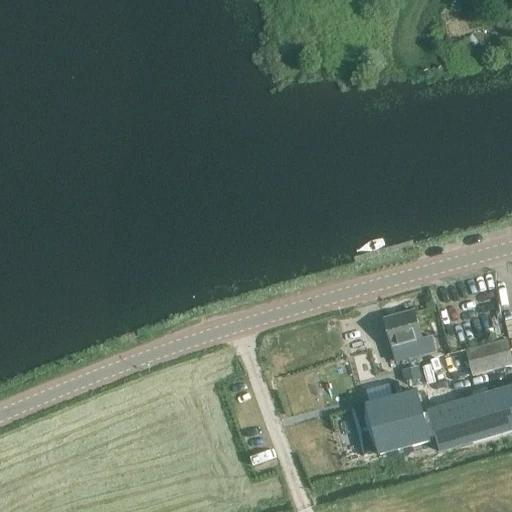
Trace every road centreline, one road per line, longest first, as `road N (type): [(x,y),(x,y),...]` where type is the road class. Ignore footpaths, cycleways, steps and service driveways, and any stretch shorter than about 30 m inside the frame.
road 1 (tertiary): [(0,411),(133,359),(511,247)]
road 2 (track): [(305,511),(237,326)]
